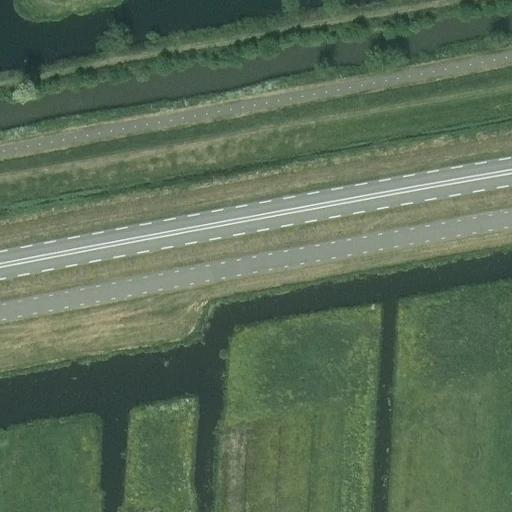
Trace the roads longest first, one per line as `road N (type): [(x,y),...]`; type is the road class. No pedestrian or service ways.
road 1 (primary): [(0,264),(511,169)]
road 2 (unclassified): [(511,219),(0,308)]
road 3 (track): [(0,83),(433,0)]
